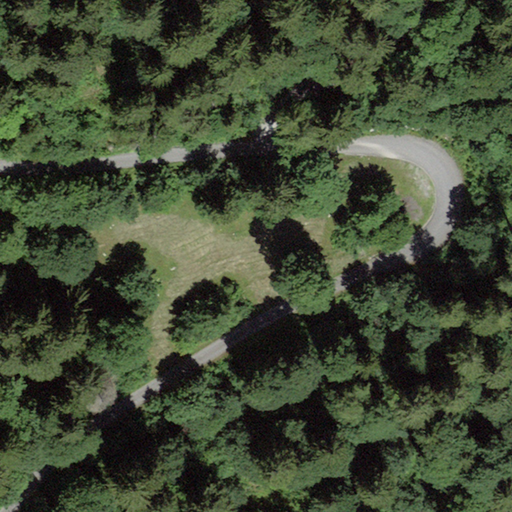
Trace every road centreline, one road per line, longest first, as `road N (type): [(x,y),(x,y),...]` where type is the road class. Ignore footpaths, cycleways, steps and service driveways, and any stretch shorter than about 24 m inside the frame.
road 1 (track): [(0,498),(66,413),(189,335),(359,248),(415,214),(434,191),(433,154),(413,141),(292,134),(0,160)]
road 2 (track): [(433,154),(511,61)]
